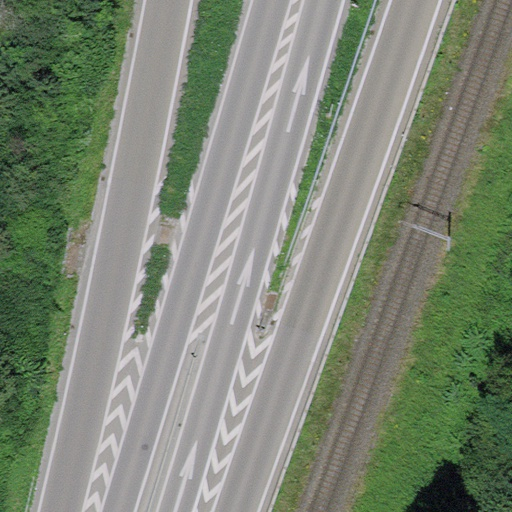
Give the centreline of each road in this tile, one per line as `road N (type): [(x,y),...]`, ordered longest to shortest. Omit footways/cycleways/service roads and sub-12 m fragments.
road 1 (motorway): [(296,0),(112,511)]
road 2 (motorway): [(230,511),(412,0)]
road 3 (motorway): [(177,511),(223,351),(297,0)]
road 4 (motorway): [(166,0),(60,511)]
